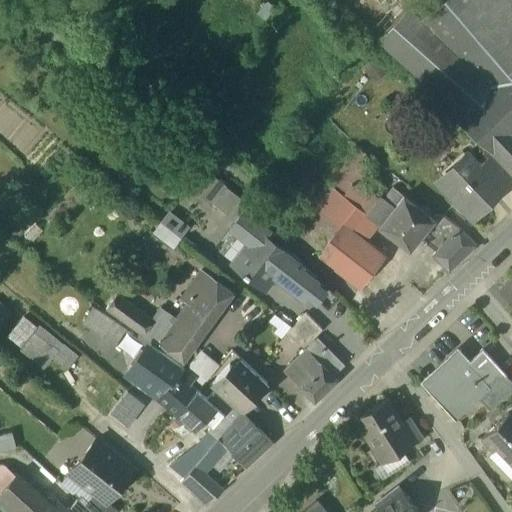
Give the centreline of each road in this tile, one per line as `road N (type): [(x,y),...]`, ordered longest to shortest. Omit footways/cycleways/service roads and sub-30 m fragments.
road 1 (tertiary): [(386,359),(230,511)]
road 2 (residential): [(386,359),(501,511)]
